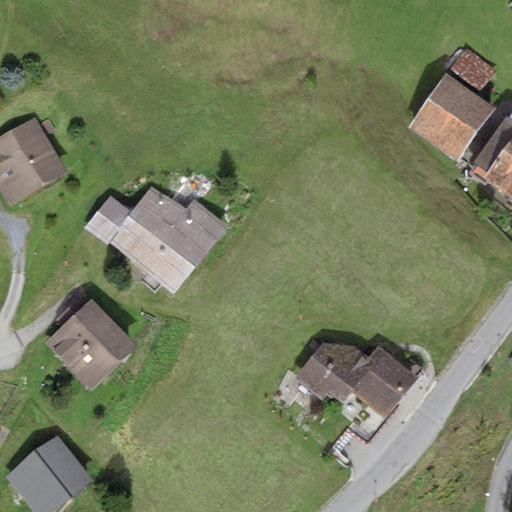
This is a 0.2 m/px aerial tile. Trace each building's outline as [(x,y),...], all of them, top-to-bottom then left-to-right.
[(468,51),(450,73),(477,96),(496,74),(468,51)] [(491,108),(444,74),(406,125),(453,160),(491,108)] [(35,118),(0,137),(0,188),(11,206),(68,173),(47,137),(56,132),(49,120),(39,125),(35,118)] [(511,124),(509,123),(473,171),(511,199),(511,124)] [(193,199),(187,209),(152,187),(111,244),(175,295),(229,230),(193,199)] [(107,244),(132,211),(111,195),(86,229),(107,244)] [(64,326),(46,343),(90,390),(137,346),(92,299),(91,300),(86,294),(58,320),(64,326)] [(421,378),(378,343),(367,357),(373,362),(342,400),(313,435),(328,448),(347,425),(368,443),(421,378)] [(373,362),(367,357),(354,346),(323,344),(296,378),(321,398),(328,389),(342,400),(373,362)] [(58,437),(6,476),(33,511),(51,511),(92,481),(58,437)]
